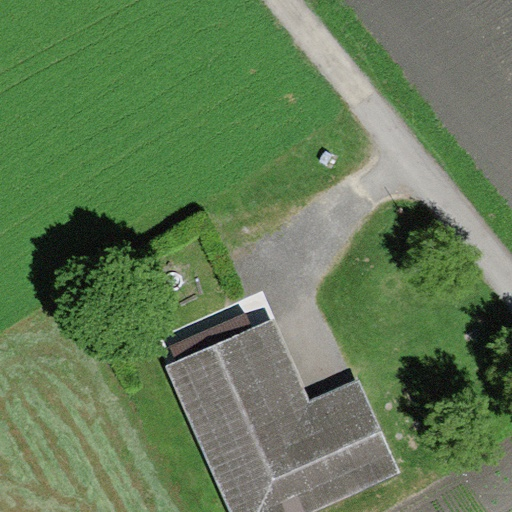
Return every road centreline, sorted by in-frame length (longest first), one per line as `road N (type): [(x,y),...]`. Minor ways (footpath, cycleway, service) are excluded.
road 1 (track): [(271,0),(417,179)]
road 2 (residential): [(417,179),(511,297)]
